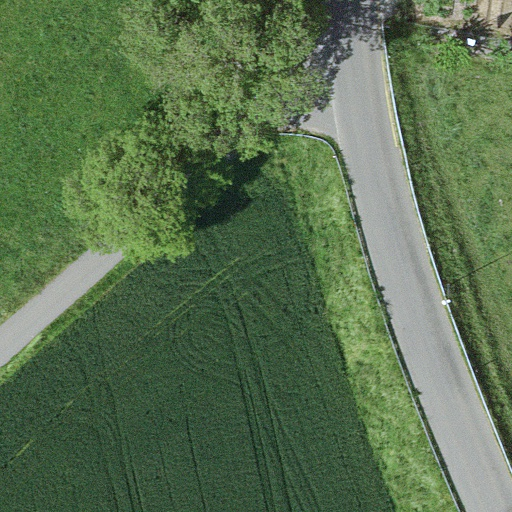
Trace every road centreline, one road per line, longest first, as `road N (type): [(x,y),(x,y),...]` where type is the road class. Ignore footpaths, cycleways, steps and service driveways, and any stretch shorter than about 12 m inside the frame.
road 1 (residential): [(360,87),(303,98),(238,130),(0,347)]
road 2 (unclassified): [(360,87),(368,149),(410,292),(495,511)]
